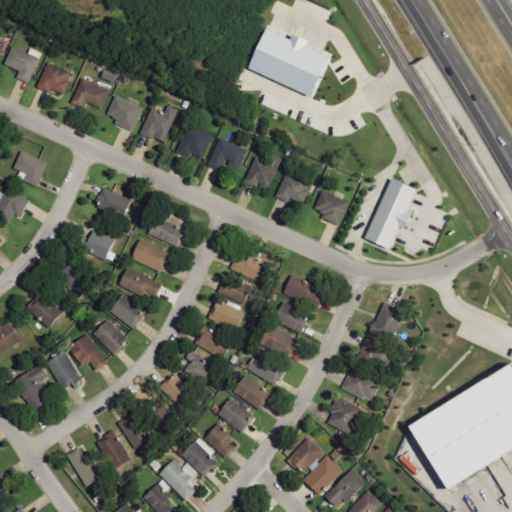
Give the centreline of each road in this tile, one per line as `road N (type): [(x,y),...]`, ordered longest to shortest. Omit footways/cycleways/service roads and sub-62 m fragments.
road 1 (residential): [(0,104),(363,271),(440,269),(507,229)]
road 2 (residential): [(26,451),(137,376),(176,317),(225,210)]
road 3 (residential): [(212,511),(288,424),(363,271)]
road 4 (secondary): [(365,0),(511,237)]
road 5 (motorway): [(414,0),(511,162)]
road 6 (residential): [(0,285),(58,220),(87,147)]
road 7 (residential): [(70,511),(0,407)]
